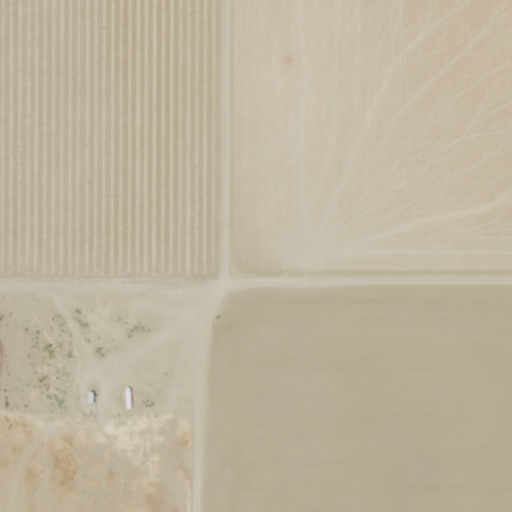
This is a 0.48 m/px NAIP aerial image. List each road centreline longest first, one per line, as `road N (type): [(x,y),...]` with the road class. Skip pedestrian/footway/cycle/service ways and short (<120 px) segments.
road 1 (residential): [(0,285),(511,290)]
road 2 (residential): [(233,0),(229,511)]
